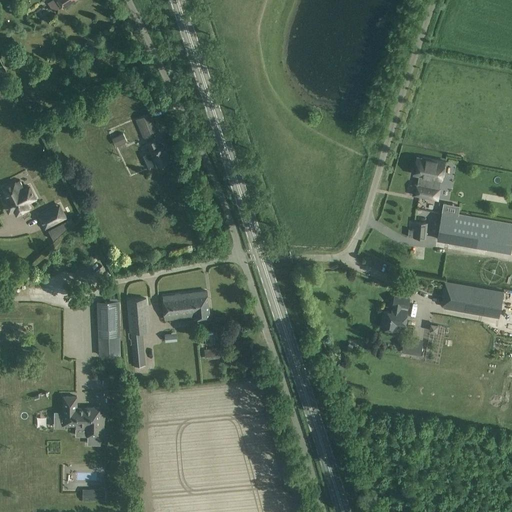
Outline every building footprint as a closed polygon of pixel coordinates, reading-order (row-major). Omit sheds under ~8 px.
[(51,0),(48,3),(53,11),(61,6),(63,9),(75,0),(51,0)] [(144,138),(159,132),(151,113),(136,119),(144,138)] [(118,134),(115,128),(108,131),(111,137),(118,134)] [(160,147),(157,138),(147,143),(150,151),(143,155),(149,169),(157,165),(157,166),(170,160),(164,145),(160,147)] [(414,169),(413,173),(415,174),(419,174),(418,182),(417,185),(416,184),(414,194),(437,199),(439,189),(433,188),(435,177),(441,179),(442,174),(445,161),(423,157),(423,159),(416,157),(414,169)] [(11,196),(3,200),(9,211),(14,209),(17,214),(28,208),(25,203),(35,198),(29,186),(24,189),(19,180),(15,182),(6,187),(11,196)] [(39,216),(45,228),(65,217),(59,206),(39,216)] [(442,211),(437,240),(490,249),(496,221),(442,211)] [(66,219),(47,228),(53,239),(69,225),(66,219)] [(408,236),(426,238),(427,223),(415,222),(414,230),(409,229),(408,236)] [(503,291),(444,281),(442,296),(446,296),(444,307),(499,317),(503,291)] [(207,291),(163,295),(165,319),(195,316),(195,318),(210,316),(207,291)] [(383,310),(380,327),(404,331),(409,298),(394,295),(392,311),(383,310)] [(127,300),(128,310),(130,332),(134,366),(146,365),(142,331),(149,330),(146,298),(127,300)] [(119,301),(98,302),(98,312),(100,355),(120,355),(119,301)] [(165,342),(177,340),(175,332),(164,334),(165,342)] [(423,340),(404,337),(402,352),(420,355),(423,340)] [(218,349),(204,351),(205,356),(212,355),(212,358),(219,357),(218,349)] [(63,412),(63,424),(76,424),(76,435),(100,436),(100,428),(104,428),(104,416),(101,416),(101,407),(76,407),(76,396),(64,396),(63,412)] [(82,489),(82,500),(105,500),(105,489),(82,489)]
